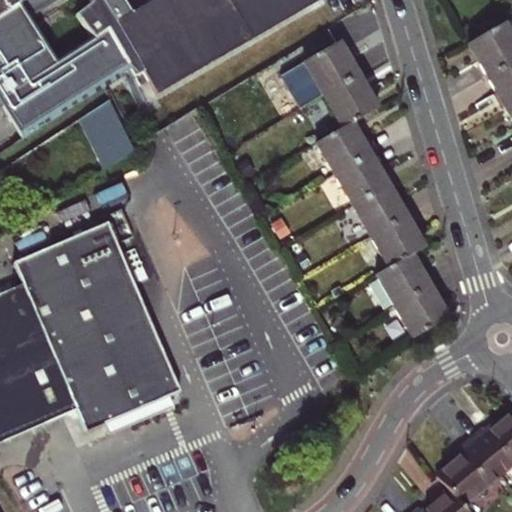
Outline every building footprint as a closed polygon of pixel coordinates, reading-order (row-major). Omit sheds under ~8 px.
[(0,0),(0,14),(22,0),(88,0),(90,3),(75,15),(93,39),(105,30),(128,68),(139,86),(148,81),(156,96),(322,0),(156,0),(116,24),(99,0),(0,0)] [(22,0),(0,14),(0,100),(23,136),(128,68),(105,30),(93,39),(55,61),(28,19),(57,0),(22,0)] [(99,0),(116,24),(156,0),(99,0)] [(467,45),(487,80),(511,64),(511,40),(503,25),(467,45)] [(321,98),(357,77),(338,43),(302,64),(321,98)] [(511,64),(487,80),(506,113),(511,109),(511,64)] [(357,77),(321,98),(340,131),(350,125),(376,110),(357,77)] [(131,147),(108,100),(76,121),(102,172),(133,152),(131,147)] [(333,179),(369,158),(350,125),(340,131),(314,146),(333,179)] [(369,158),(333,179),(351,209),(386,188),(369,158)] [(351,209),(369,239),(404,218),(386,188),(351,209)] [(410,256),(422,249),(404,218),(369,239),(387,270),(410,256)] [(178,392),(106,224),(13,265),(22,285),(0,294),(0,444),(76,411),(86,432),(178,392)] [(429,288),(410,256),(387,270),(375,277),(393,309),(429,288)] [(447,320),(429,288),(393,309),(412,341),(447,320)] [(485,431),(471,442),(500,478),(511,467),(511,419),(490,437),(485,431)] [(451,495),(462,509),(500,478),(471,442),(459,452),(464,459),(438,479),(451,495)] [(417,511),(464,511),(462,509),(451,495),(429,511),(420,511),(417,511)]
